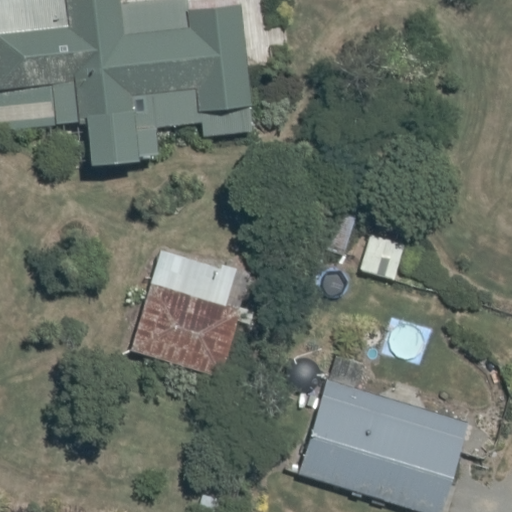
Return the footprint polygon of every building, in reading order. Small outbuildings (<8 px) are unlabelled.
[(244,131),(234,6),(179,10),(178,0),(152,0),(109,3),(108,0),(0,0),(0,126),(76,121),(79,162),(149,156),(146,126),(192,123),(193,135),(244,131)] [(341,255),(355,199),(318,190),(304,245),(341,255)] [(400,243),(366,234),(356,272),(390,281),(400,243)] [(245,272),(157,244),(124,349),(212,377),(245,272)] [(431,511),(459,423),(320,380),(291,473),(417,511),(431,511)]
